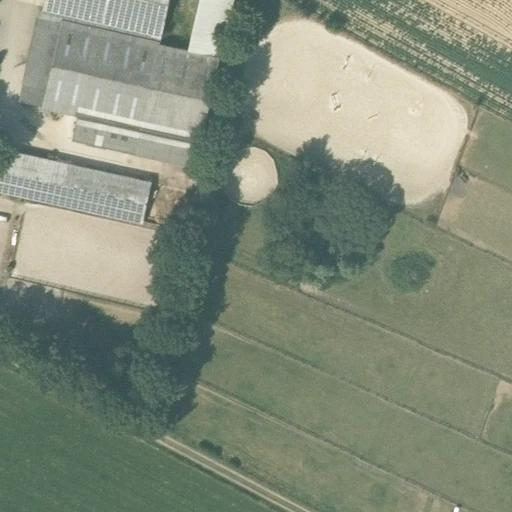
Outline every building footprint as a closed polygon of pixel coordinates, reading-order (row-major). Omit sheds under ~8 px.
[(45,106),(64,23),(68,0),(44,0),(29,69),(37,70),(30,103),(45,106)] [(68,0),(64,23),(159,45),(167,0),(68,0)] [(218,54),(228,0),(193,0),(184,47),(218,54)] [(64,23),(45,106),(80,114),(75,137),(193,164),(217,58),(159,45),(64,23)] [(149,181),(6,149),(0,173),(0,190),(141,222),(149,181)]
